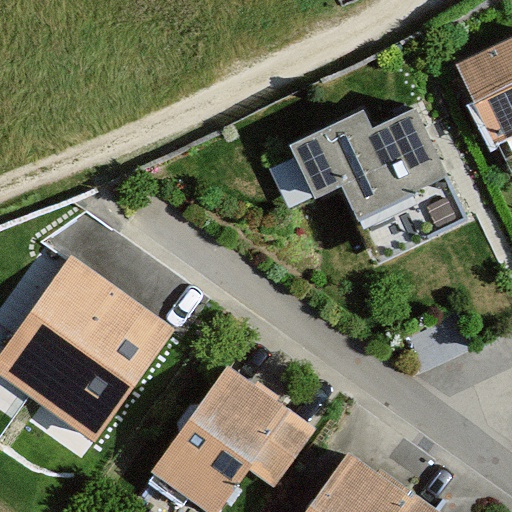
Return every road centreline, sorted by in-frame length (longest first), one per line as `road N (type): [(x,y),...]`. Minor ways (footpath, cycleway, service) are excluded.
road 1 (track): [(408,0),(0,197)]
road 2 (residential): [(511,480),(144,223)]
